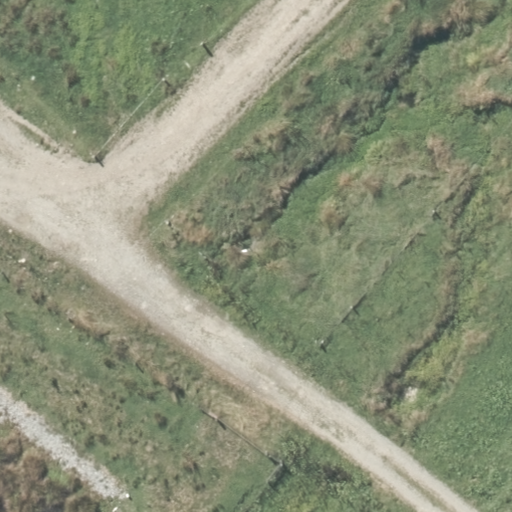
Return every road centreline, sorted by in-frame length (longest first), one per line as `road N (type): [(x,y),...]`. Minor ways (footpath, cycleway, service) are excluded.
road 1 (track): [(0,174),(100,214),(310,359),(486,511)]
road 2 (track): [(325,0),(100,214)]
road 3 (track): [(0,309),(212,483)]
road 4 (track): [(310,359),(189,511)]
